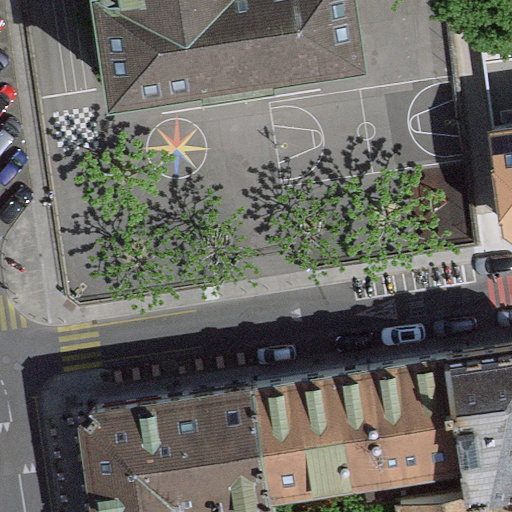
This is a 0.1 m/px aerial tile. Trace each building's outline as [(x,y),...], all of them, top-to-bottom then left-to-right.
[(106,0),(118,83),(359,47),(352,0),(106,0)] [(511,10),(480,0),(475,0),(484,61),(506,59),(511,62),(511,10)] [(511,154),(499,156),(510,214),(511,213),(511,154)] [(511,341),(449,351),(465,457),(471,489),(488,487),(511,483),(511,341)] [(256,382),(272,488),(465,457),(449,351),(256,382)] [(272,488),(256,382),(96,406),(87,419),(100,511),(190,511),(190,508),(249,498),(272,495),(272,488)] [(404,511),(491,511),(488,487),(471,489),(402,499),(404,511)] [(274,511),(272,495),(249,498),(250,511),(274,511)]
